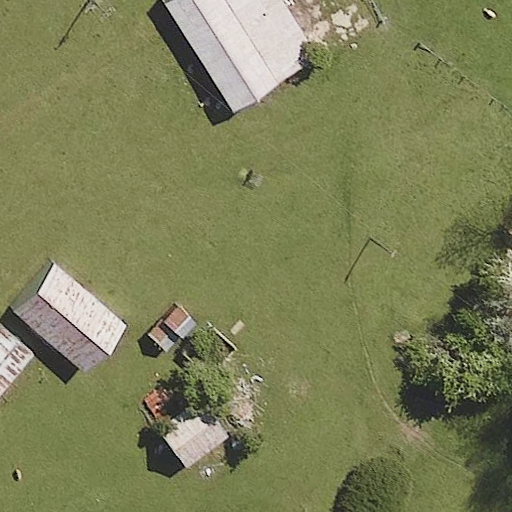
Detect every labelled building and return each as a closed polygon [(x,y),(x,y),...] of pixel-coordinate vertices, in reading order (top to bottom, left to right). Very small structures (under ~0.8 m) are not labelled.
[(315,56),(279,0),(163,0),(233,109),(315,56)] [(125,323),(55,263),(15,311),(86,370),(125,323)] [(196,323),(177,304),(148,334),(167,353),(196,323)] [(0,389),(33,350),(0,322),(0,389)] [(230,433),(205,399),(162,431),(187,465),(230,433)]
